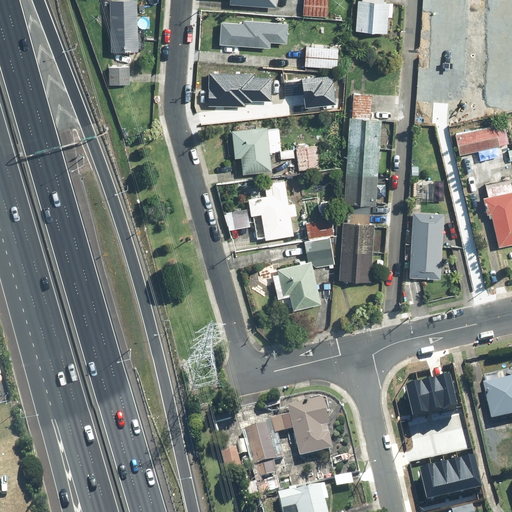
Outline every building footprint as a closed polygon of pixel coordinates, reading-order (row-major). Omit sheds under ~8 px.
[(111,0),(114,48),(139,46),(137,0),(111,0)] [(327,0),(301,0),(301,14),(326,16),(327,0)] [(356,0),(355,34),(386,35),(387,15),(392,16),(392,3),(383,3),(383,0),(356,0)] [(222,23),(220,44),(270,47),(270,41),(287,42),(288,25),(245,22),(245,25),(222,23)] [(337,47),(303,45),(302,66),(336,68),(337,47)] [(446,71),(436,73),(440,100),(478,94),(484,115),(511,111),(511,101),(510,88),(484,92),(483,84),(480,85),(477,62),(445,66),(446,71)] [(109,86),(130,85),(130,67),(109,67),(109,86)] [(209,74),(209,106),(246,107),(246,104),(251,104),(251,101),(271,101),(271,80),(253,79),(253,74),(209,74)] [(303,81),(307,107),(337,103),(333,76),(303,81)] [(292,91),(290,77),(281,78),(283,92),(292,91)] [(370,120),(371,95),(348,94),(343,209),(374,211),(378,120),(370,120)] [(304,96),(283,95),(283,112),(304,113),(304,96)] [(503,124),(453,132),(456,153),(506,145),(503,124)] [(266,127),(229,130),(232,158),(238,158),(240,175),(269,172),(267,153),(280,152),(278,130),(266,131),(266,127)] [(319,169),(316,145),(294,148),(297,171),(319,169)] [(511,245),(511,196),(508,180),(485,185),(487,195),(483,195),(496,249),(511,245)] [(286,204),(282,181),(269,183),(269,187),(263,188),(264,195),(246,198),(249,217),(259,216),(263,240),(292,236),(289,216),(295,216),(293,203),(286,204)] [(433,202),(434,183),(413,181),(412,200),(433,202)] [(247,227),(245,207),(229,209),(231,229),(247,227)] [(440,279),(442,214),(409,213),(406,277),(440,279)] [(372,223),(341,221),(336,281),(367,283),(372,223)] [(328,239),(303,241),(305,260),(272,264),(276,298),(287,297),(288,308),(318,305),(314,267),(331,265),(328,239)] [(406,384),(413,413),(455,404),(449,374),(406,384)] [(511,380),(479,388),(487,423),(511,417),(511,380)] [(319,400),(284,408),(285,414),(289,432),(295,460),(331,452),(326,429),(319,400)] [(214,424),(233,419),(230,407),(212,412),(214,424)] [(289,432),(285,414),(234,425),(222,428),(220,428),(224,446),(234,444),(276,435),(289,432)] [(241,458),(243,469),(249,468),(273,463),(281,461),(276,435),(234,444),(235,446),(237,457),(245,455),(246,457),(241,458)] [(239,473),(234,452),(219,455),(223,477),(239,473)] [(421,466),(428,497),(482,485),(475,453),(421,466)] [(273,463),(249,468),(251,481),(275,476),(273,463)] [(349,475),(332,478),(334,490),(351,486),(349,475)] [(279,491),(276,480),(255,484),(257,496),(274,492),(279,491)] [(282,511),(292,510),(292,511),(322,511),(321,504),(325,504),(322,492),(321,486),(317,487),(274,496),(277,511),(282,511)]
